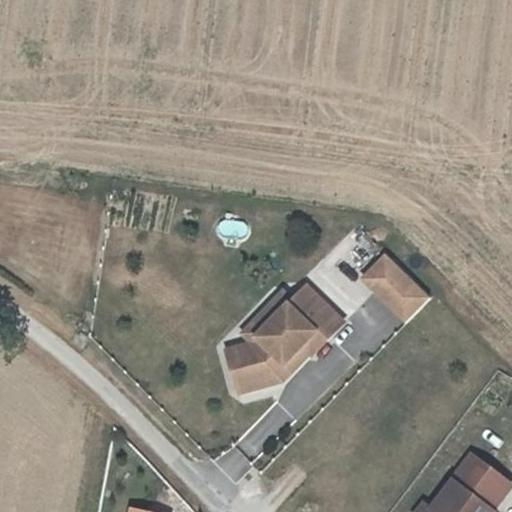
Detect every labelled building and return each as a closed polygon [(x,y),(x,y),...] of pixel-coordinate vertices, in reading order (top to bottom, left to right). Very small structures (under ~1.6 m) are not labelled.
[(219,234),(242,238),(245,224),(221,219),(219,234)] [(426,299),(383,257),(360,280),(403,322),(426,299)] [(249,348),(225,354),(233,386),(275,374),(300,347),(308,354),(310,356),(340,324),(302,289),(289,304),(251,346),(249,348)] [(251,346),(289,304),(279,296),(242,337),(251,346)] [(275,374),(233,386),(236,396),(280,383),(308,354),(300,347),(275,374)] [(484,511),(490,511),(506,492),(468,461),(450,484),(484,511)] [(484,511),(448,484),(428,511),(484,511)]
